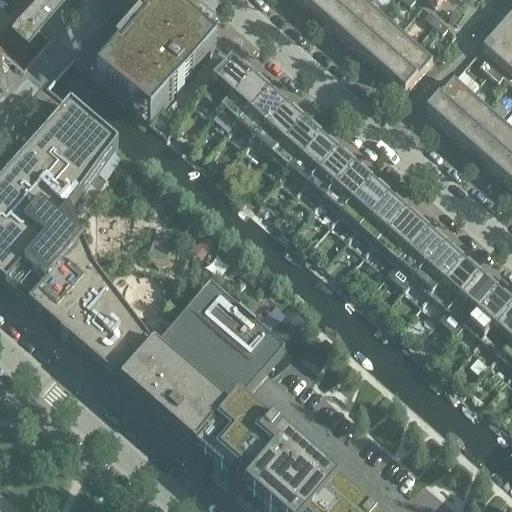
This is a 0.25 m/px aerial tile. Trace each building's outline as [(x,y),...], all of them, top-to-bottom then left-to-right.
[(28,21),(46,0),(13,0),(10,5),(28,21)] [(291,0),(306,12),(316,0),(291,0)] [(322,27),(345,0),(316,0),(306,12),(322,27)] [(338,41),(366,9),(355,0),(345,0),(322,27),(338,41)] [(415,5),(409,0),(403,0),(400,3),(410,11),(415,5)] [(447,0),(421,0),(436,13),(447,0)] [(192,79),(215,53),(162,5),(142,28),(146,32),(136,43),(132,39),(128,44),(131,47),(121,58),(118,55),(96,80),(149,128),(173,100),(172,100),(166,95),(169,91),(172,93),(176,97),(184,89),(179,85),(180,85),(177,82),(185,73),(191,79),(192,79)] [(354,55),(382,24),(366,9),(338,41),(354,55)] [(438,26),(429,18),(424,24),(433,32),(438,26)] [(511,20),(511,19),(498,34),(511,46),(511,20)] [(371,69),(398,38),(382,24),(354,55),(371,69)] [(447,34),(438,26),(433,32),(442,40),(447,34)] [(511,46),(498,34),(482,53),(511,79),(511,46)] [(387,84),(415,52),(398,38),(371,69),(387,84)] [(404,99),(432,67),(415,52),(387,84),(404,99)] [(218,117),(249,82),(231,66),(213,86),(200,101),(218,117)] [(493,74),(484,66),(479,72),(488,80),(493,74)] [(502,82),(493,74),(488,80),(497,88),(502,82)] [(235,132),(266,97),(249,82),(218,117),(235,132)] [(200,101),(191,111),(511,392),(511,348),(213,86),(200,101)] [(442,132),(470,100),(453,86),(425,117),(442,132)] [(252,147),(283,112),(266,97),(235,132),(252,147)] [(458,146),(486,115),(470,100),(442,132),(458,146)] [(93,279),(68,219),(118,153),(69,110),(0,189),(0,289),(73,353),(119,393),(151,354),(131,328),(93,279)] [(269,162),(300,127),(283,112),(252,147),(269,162)] [(474,161),(502,129),(486,115),(458,146),(474,161)] [(286,177),(317,142),(300,127),(269,162),(286,177)] [(491,175),(511,150),(511,137),(502,129),(474,161),(491,175)] [(303,192),(335,157),(317,142),(286,177),(303,192)] [(507,189),(511,183),(511,150),(491,175),(507,189)] [(321,208),(352,172),(335,157),(303,192),(321,208)] [(338,223),(369,187),(352,172),(321,208),(338,223)] [(104,195),(120,207),(131,191),(115,180),(104,195)] [(355,238),(386,202),(369,187),(338,223),(355,238)] [(372,253),(403,217),(386,202),(355,238),(372,253)] [(394,272),(425,237),(403,217),(372,253),(394,272)] [(411,287),(442,252),(425,237),(394,272),(411,287)] [(428,302),(459,267),(442,252),(411,287),(428,302)] [(446,317),(477,282),(459,267),(428,302),(446,317)] [(463,332),(494,297),(477,282),(446,317),(463,332)] [(194,459),(284,357),(210,292),(172,335),(169,338),(153,356),(140,371),(134,378),(135,378),(121,394),(129,402),(194,459)] [(480,347),(511,312),(494,297),(463,332),(480,347)] [(352,511),(253,425),(238,411),(195,460),(254,511),(352,511)]
